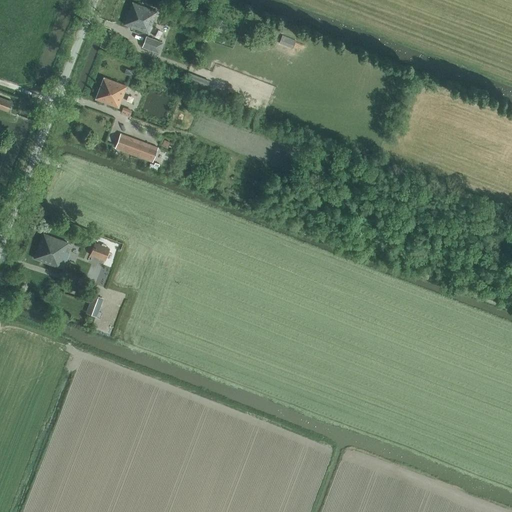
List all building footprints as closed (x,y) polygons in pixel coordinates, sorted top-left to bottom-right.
[(133,3),(125,25),(149,34),(157,12),(133,3)] [(294,50),(298,40),(283,34),(279,44),(294,50)] [(147,38),(142,47),(159,53),(162,44),(147,38)] [(269,105),(276,86),(233,69),(229,79),(235,81),(231,90),(269,105)] [(188,72),(184,83),(205,92),(209,80),(188,72)] [(104,78),(96,99),(119,108),(127,86),(104,78)] [(0,108),(8,111),(12,102),(0,97),(0,108)] [(120,133),(115,148),(153,162),(158,147),(120,133)] [(44,234),(34,258),(59,268),(69,244),(44,234)] [(94,243),(90,255),(106,261),(110,249),(94,243)] [(103,298),(93,294),(86,313),(97,317),(103,298)]
